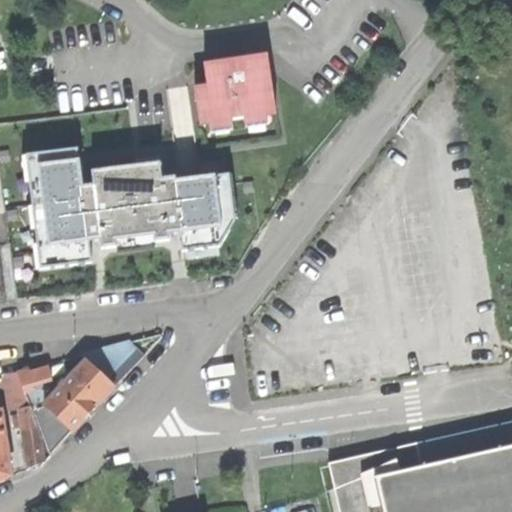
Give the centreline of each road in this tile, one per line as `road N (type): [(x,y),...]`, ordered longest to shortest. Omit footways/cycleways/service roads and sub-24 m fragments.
road 1 (unclassified): [(232,305),(467,0)]
road 2 (unclassified): [(232,305),(136,417),(98,450),(0,508)]
road 3 (residential): [(0,335),(232,305)]
